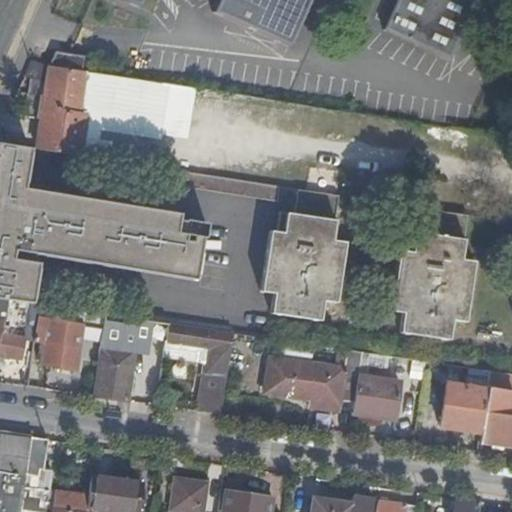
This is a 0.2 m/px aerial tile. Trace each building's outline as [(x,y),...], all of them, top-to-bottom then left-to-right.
[(125,0),(138,5),(140,0),(216,0),(211,12),(286,44),(305,0),(394,0),(382,30),(449,58),(470,10),(478,12),(483,0),(125,0)] [(52,51),(50,65),(82,70),(84,55),(67,53),(52,51)] [(82,70),(50,65),(43,108),(86,115),(86,113),(77,111),(82,70)] [(86,115),(43,108),(36,148),(80,155),(86,115)] [(111,119),(86,115),(80,155),(100,158),(107,149),(111,119)] [(0,159),(27,164),(30,147),(0,142),(0,159)] [(0,183),(23,187),(27,164),(0,159),(0,183)] [(162,183),(277,200),(279,185),(164,168),(162,183)] [(0,298),(32,303),(40,248),(190,271),(196,234),(204,236),(207,221),(27,194),(28,188),(23,187),(0,183),(0,298)] [(332,238),(339,195),(297,188),(294,211),(291,231),(276,229),(269,228),(260,288),(273,290),(273,291),(270,311),(319,318),(322,298),(335,300),(344,240),(332,238)] [(460,258),(467,214),(419,207),(412,251),(400,249),(389,309),(402,311),(400,331),(448,338),(451,319),(464,320),(473,260),(460,258)] [(279,209),(276,229),(291,231),(294,211),(279,209)] [(35,338),(39,304),(32,303),(0,298),(0,362),(2,363),(3,357),(21,359),(25,336),(35,338)] [(86,334),(100,337),(104,314),(39,304),(35,338),(34,340),(45,342),(41,364),(75,371),(83,326),(80,325),(80,323),(87,323),(86,334)] [(164,356),(166,341),(168,323),(104,314),(100,337),(92,395),(128,401),(134,367),(132,367),(134,352),(154,355),(164,356)] [(204,372),(227,375),(232,333),(168,323),(166,341),(207,347),(204,372)] [(315,348),(281,343),(279,356),(313,360),(315,348)] [(357,376),(361,351),(338,348),(335,367),(269,357),(264,393),(310,399),(338,404),(339,400),(354,402),(357,376)] [(147,404),(157,405),(164,356),(154,355),(147,404)] [(383,372),(384,359),(366,357),(364,369),(383,372)] [(203,380),(225,383),(227,375),(204,372),(203,380)] [(511,375),(491,373),(489,386),(511,389),(511,375)] [(354,402),(352,414),(394,420),(399,382),(357,376),(354,402)] [(198,411),(221,414),(225,383),(203,380),(198,411)] [(440,425),(481,432),(487,389),(446,383),(440,425)] [(481,432),(480,442),(511,446),(511,390),(487,387),(487,389),(481,432)] [(337,411),(338,404),(310,399),(309,407),(337,411)] [(0,511),(19,511),(23,486),(25,474),(30,437),(0,432),(0,511)] [(43,469),(47,440),(30,437),(25,474),(37,476),(38,468),(43,469)] [(134,511),(139,483),(91,476),(88,495),(86,511),(95,511),(134,511)] [(201,511),(206,483),(174,478),(169,511),(179,511),(201,511)] [(85,511),(86,511),(88,495),(55,491),(53,502),(49,502),(51,490),(23,486),(19,511),(85,511)] [(269,511),(272,497),(224,490),(224,494),(221,511),(217,511),(216,511),(269,511)] [(352,497),(351,505),(349,511),(371,511),(374,500),(352,497)] [(478,511),(480,502),(456,498),(454,511),(478,511)] [(311,511),(349,511),(351,505),(314,500),(311,511)] [(416,511),(417,507),(378,501),(376,511),(416,511)]
